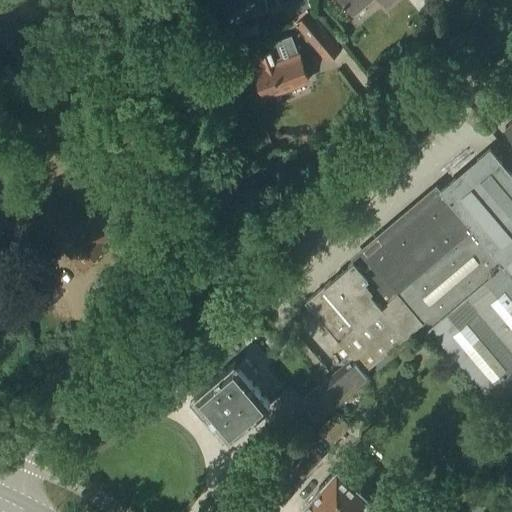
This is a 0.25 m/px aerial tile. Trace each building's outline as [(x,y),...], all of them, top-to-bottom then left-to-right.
[(221,0),(225,13),(226,13),(229,23),(269,11),(265,0),(262,0),(261,0),(221,0)] [(381,0),(387,6),(393,0),(339,0),(353,16),(371,0),(381,0)] [(328,61),(341,50),(309,12),(296,23),(328,61)] [(258,23),(260,30),(270,28),(268,20),(258,23)] [(263,68),(255,71),(265,97),(309,81),(299,54),(298,55),(291,37),(270,45),(271,49),(258,55),(263,68)] [(272,146),(267,133),(256,137),(261,150),(272,146)] [(340,342),(352,356),(366,371),(422,323),(429,330),(431,328),(495,404),(501,399),(508,408),(498,416),(511,431),(511,397),(508,393),(511,389),(511,174),(490,149),(367,254),(366,252),(355,261),(306,303),(340,342)] [(103,243),(134,212),(108,186),(91,203),(99,212),(88,223),(83,218),(80,220),(60,200),(38,222),(83,268),(106,246),(103,243)] [(366,371),(352,356),(323,381),(340,402),(370,376),(366,371)] [(258,374),(245,359),(240,363),(238,361),(236,363),(235,363),(195,396),(197,398),(190,404),(203,419),(209,427),(216,421),(230,438),(270,404),(250,380),(258,374)] [(319,420),(340,402),(323,381),(302,399),(319,420)] [(328,449),(350,426),(335,412),(313,436),(328,449)] [(307,474),(326,453),(313,441),(294,462),(307,474)] [(340,472),(338,470),(303,509),(304,510),(302,511),(375,511),(379,508),(378,506),(388,496),(368,478),(363,484),(344,467),(340,472)]
